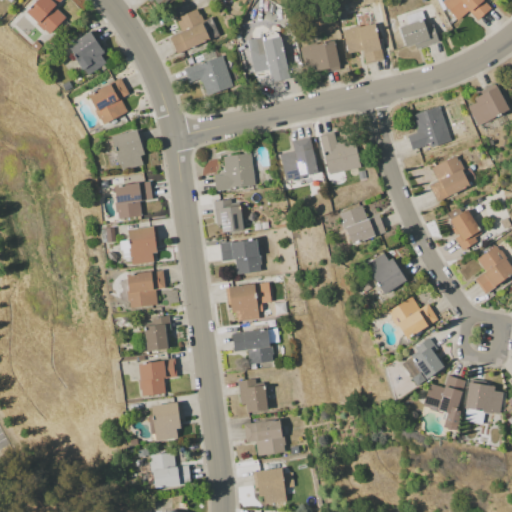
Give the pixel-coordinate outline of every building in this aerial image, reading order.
[(58,0),(33,0),(23,12),(47,34),(63,16),(52,7),(58,0)] [(148,0),(154,8),(164,0),(148,0)] [(474,20),(488,7),(481,0),(441,0),(439,2),(455,20),(466,10),(474,20)] [(172,17),(178,32),(167,36),(174,53),(207,39),(194,8),(172,17)] [(412,44),(413,48),(434,42),(426,17),(397,26),(403,46),(412,44)] [(202,20),(207,39),(216,36),(210,18),(202,20)] [(345,53),(360,50),(363,63),(380,59),(373,23),(341,29),(345,53)] [(103,63),(98,54),(103,51),(89,30),(65,45),(85,75),(103,63)] [(245,41),(251,73),(266,70),(268,80),(286,77),(278,35),(245,41)] [(332,40),(297,47),(302,73),(337,66),(332,40)] [(203,94),(232,86),(223,55),(183,67),(187,81),(198,78),(203,94)] [(99,124),(125,112),(118,98),(126,94),(118,78),(85,93),(99,124)] [(471,98),(473,102),(466,106),(475,126),(507,110),(494,86),(471,98)] [(448,139),(437,105),(410,114),(415,131),(405,135),(410,151),(448,139)] [(109,136),(118,170),(140,164),(138,155),(143,153),(137,129),(109,136)] [(352,139),(335,142),(333,132),(316,135),(325,174),(358,166),(352,139)] [(314,173),(308,137),(289,141),(291,151),(277,153),(282,180),(314,173)] [(211,175),(213,190),(252,185),(248,152),(220,156),(222,174),(211,175)] [(467,186),(453,155),(428,167),(434,180),(426,184),(434,201),(467,186)] [(149,199),(147,181),(111,185),(115,218),(139,215),(137,200),(149,199)] [(240,230),(237,198),(211,200),(211,209),(217,208),(219,232),(240,230)] [(381,232),(376,214),(363,218),(359,205),(337,212),(347,243),(381,232)] [(445,220),(460,247),(480,235),(465,208),(445,220)] [(125,229),(129,264),(156,261),(151,226),(125,229)] [(234,274),(258,271),(255,239),(218,243),(219,261),(232,259),(234,274)] [(473,258),(482,272),(473,277),(481,292),(511,273),(495,245),(473,258)] [(382,294),(406,278),(392,257),(387,260),(381,252),(362,264),(382,294)] [(154,304),(153,289),(162,288),(160,270),(123,274),(127,307),(154,304)] [(226,287),(229,313),(233,312),(235,321),(259,318),(257,303),(268,301),(266,281),(226,287)] [(401,337),(435,320),(426,303),(416,309),(410,297),(386,309),(401,337)] [(270,361),(268,341),(275,341),(274,328),(230,332),(231,350),(245,349),(246,363),(270,361)] [(413,385),(442,367),(432,351),(435,349),(428,340),(397,360),(413,385)] [(174,376),(172,359),(135,362),(138,395),(163,393),(161,378),(174,376)] [(420,406),(452,415),(462,380),(444,376),(441,387),(427,383),(420,406)] [(236,379),(237,405),(244,404),(244,411),(264,411),(263,382),(253,382),(253,378),(236,379)] [(500,391),(491,390),(492,383),(466,380),(461,420),(477,422),(479,411),(497,414),(500,391)] [(153,440),(178,437),(173,402),(148,405),(153,440)] [(281,452),(278,419),(241,422),(243,442),(253,441),(254,454),(281,452)] [(152,488),(187,483),(185,464),(172,466),(171,452),(148,455),(152,488)] [(256,496),(261,496),(262,503),(283,501),(282,487),(290,486),(289,472),(279,473),(278,468),(253,470),(256,496)]
